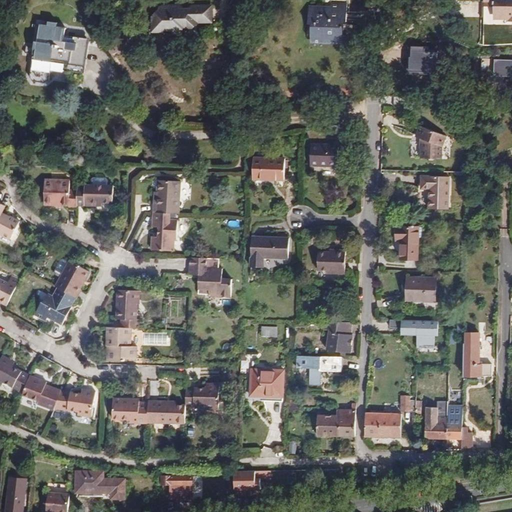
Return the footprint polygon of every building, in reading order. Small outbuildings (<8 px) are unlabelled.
[(511,0),(484,0),(484,2),(490,2),(490,4),(495,5),(494,18),(511,18),(511,0)] [(310,41),(343,42),(344,22),(346,22),(347,4),(330,4),(330,7),(308,7),(308,24),(311,24),(310,41)] [(211,21),(211,6),(190,6),(189,9),(189,11),(182,11),(182,7),(180,6),(161,7),(152,18),(151,33),(162,33),(162,30),(171,30),(172,31),(181,31),(183,28),(190,28),(192,30),(199,22),(211,21)] [(44,43),(37,41),(35,41),(34,47),(35,47),(34,50),(36,50),(35,52),(37,53),(36,55),(43,56),(42,58),(52,60),(52,57),(70,60),(70,65),(85,67),(88,51),(84,51),(86,38),(74,36),(73,42),(64,41),(65,31),(65,27),(57,26),(47,25),(40,24),(39,32),(46,34),(44,43)] [(73,42),(74,36),(74,33),(65,31),(64,41),(73,42)] [(39,32),(37,41),(44,43),(46,34),(39,32)] [(424,46),(412,46),(412,57),(408,57),(408,71),(429,72),(429,80),(442,81),(443,64),(437,64),(438,52),(424,51),(424,46)] [(511,59),(495,59),(495,64),(490,64),(489,71),(495,71),(495,75),(509,76),(509,78),(511,77),(511,59)] [(446,136),(420,126),(416,137),(423,140),(423,148),(421,148),(421,158),(442,159),(442,146),(446,136)] [(339,145),(312,143),(311,165),(338,167),(339,145)] [(285,158),(254,157),(253,179),(285,180),(285,158)] [(491,183),(493,169),(485,168),(484,183),(491,183)] [(450,176),(422,175),(421,189),(430,189),(429,209),(449,209),(450,176)] [(69,207),(76,207),(76,206),(77,190),(69,190),(69,180),(45,179),(44,205),(69,205),(69,207)] [(171,212),(180,213),(181,181),(158,180),(158,191),(157,201),(155,200),(154,212),(170,212),(171,212)] [(85,186),(77,186),(77,190),(76,206),(96,206),(96,203),(102,203),(114,203),(114,185),(85,185),(85,186)] [(6,206),(0,202),(0,234),(11,240),(20,221),(11,216),(10,217),(2,213),(6,206)] [(170,219),(170,212),(154,212),(153,227),(159,227),(159,237),(153,236),(152,249),(175,251),(175,240),(177,240),(178,219),(170,219)] [(419,226),(396,226),(396,240),(401,240),(401,259),(418,260),(419,226)] [(290,238),(252,237),(252,267),(264,268),(264,258),(289,258),(290,238)] [(346,274),(347,250),(329,250),(329,252),(318,252),(318,270),(326,270),(326,273),(346,274)] [(207,267),(208,257),(191,257),(190,275),(199,275),(199,289),(209,289),(209,296),(232,297),(233,279),(222,278),(222,268),(207,267)] [(69,261),(56,286),(58,287),(77,298),(81,290),(80,290),(89,271),(69,261)] [(0,276),(8,281),(10,277),(0,272),(0,276)] [(0,301),(7,306),(20,280),(11,276),(8,283),(0,278),(0,301)] [(437,278),(407,277),(407,301),(436,302),(437,278)] [(76,301),(77,298),(58,287),(54,295),(49,293),(45,300),(36,315),(47,320),(48,317),(62,324),(72,307),(71,307),(75,300),(76,301)] [(133,328),(140,328),(140,319),(137,319),(138,304),(138,290),(118,289),(117,318),(122,318),(121,327),(132,328),(133,328)] [(438,321),(402,320),(402,335),(418,335),(418,345),(435,345),(435,336),(438,336),(438,321)] [(351,334),(351,322),(323,321),(322,329),(330,330),(327,350),(351,353),(353,335),(351,334)] [(121,327),(107,327),(107,346),(110,346),(109,360),(137,361),(138,346),(132,346),(132,328),(121,327)] [(263,327),(263,335),(277,335),(277,327),(263,327)] [(480,331),(464,331),(464,375),(492,375),(492,362),(480,362),(480,331)] [(11,360),(2,355),(0,359),(0,383),(2,385),(4,382),(23,393),(30,375),(12,366),(9,364),(11,360)] [(341,357),(298,356),(297,368),(311,368),(310,385),(320,385),(320,371),(341,372),(341,357)] [(284,370),(251,369),(251,396),(283,397),(284,370)] [(55,408),(63,391),(46,385),(47,382),(30,375),(23,393),(22,395),(39,401),(38,404),(55,410),(55,408)] [(186,405),(186,406),(206,406),(205,409),(219,410),(220,384),(210,384),(210,389),(205,388),(187,388),(186,405)] [(71,392),(63,391),(55,408),(69,410),(79,411),(78,415),(93,417),(96,391),(86,390),(86,393),(81,393),(71,392)] [(410,412),(410,396),(401,396),(401,412),(410,412)] [(131,423),(148,424),(148,422),(149,403),(140,403),(132,403),(132,400),(114,399),(113,420),(131,420),(131,423)] [(148,422),(186,423),(186,406),(186,405),(178,405),(168,405),(169,401),(149,401),(149,403),(148,422)] [(448,407),(448,402),(437,402),(437,408),(426,407),(425,438),(447,438),(447,424),(448,417),(448,407)] [(356,409),(357,404),(352,403),(352,409),(337,409),(337,416),(318,415),(318,436),(356,437),(356,409)] [(463,407),(448,407),(448,417),(463,417),(463,407)] [(402,414),(366,413),(365,437),(402,437),(402,414)] [(462,439),(463,427),(463,424),(457,424),(447,424),(447,438),(462,439)] [(462,439),(462,448),(473,448),(473,433),(469,433),(469,427),(463,427),(462,439)] [(273,470),(236,470),(236,489),(262,489),(262,478),(273,478),(273,470)] [(76,492),(112,493),(112,498),(125,498),(126,479),(104,479),(104,471),(76,471),(76,492)] [(193,485),(193,476),(162,477),(162,484),(171,484),(171,488),(180,488),(180,499),(192,499),(193,485)] [(23,511),(27,479),(10,477),(6,511),(23,511)] [(46,511),(68,511),(70,494),(48,492),(46,511)]
